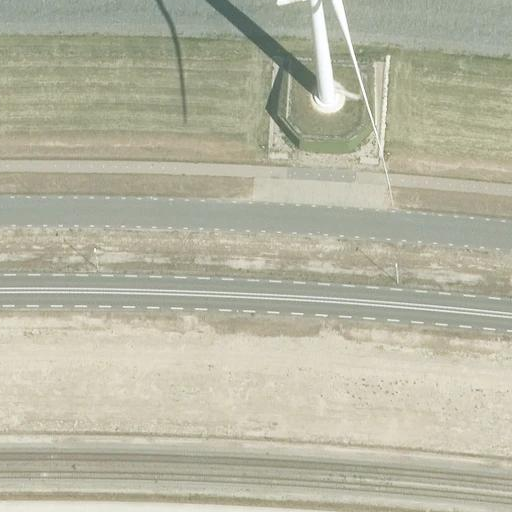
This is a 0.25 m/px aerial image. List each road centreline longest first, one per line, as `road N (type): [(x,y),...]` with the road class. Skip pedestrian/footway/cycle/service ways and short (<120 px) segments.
road 1 (unclassified): [(511,235),(253,213),(0,216)]
road 2 (secondary): [(511,318),(216,295),(0,292)]
